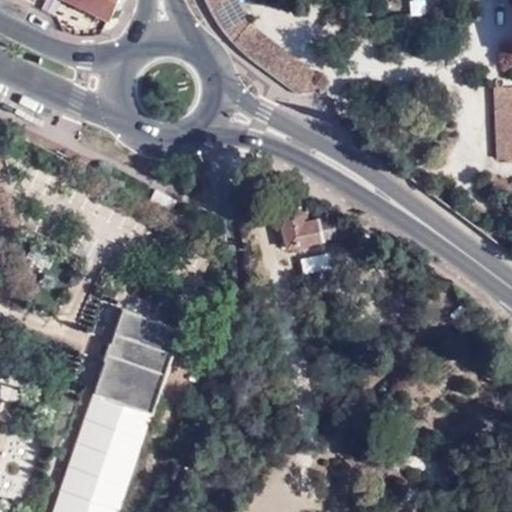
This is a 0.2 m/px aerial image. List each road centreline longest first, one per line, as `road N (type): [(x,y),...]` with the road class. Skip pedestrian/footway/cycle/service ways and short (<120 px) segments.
road 1 (residential): [(191,133),(241,264),(238,326),(149,511)]
road 2 (secondary): [(381,193),(221,85)]
road 3 (secondary): [(203,126),(254,137),(381,193)]
road 4 (secondary): [(511,284),(381,193)]
road 5 (secondary): [(129,61),(71,55),(0,22)]
road 6 (secondary): [(0,65),(78,102),(126,110)]
